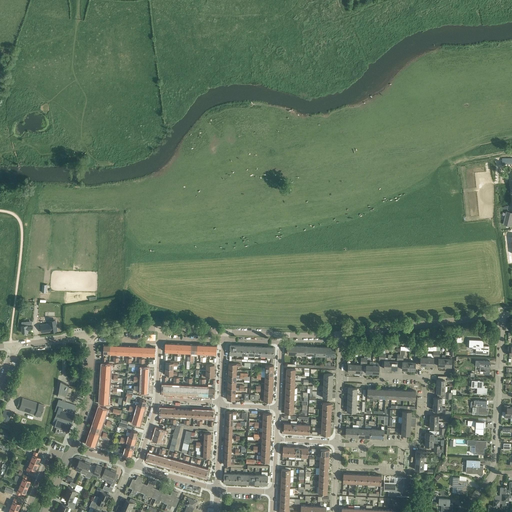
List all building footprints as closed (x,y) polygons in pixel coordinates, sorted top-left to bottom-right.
[(90,129),(82,132),(86,143),(94,140),(90,129)] [(42,324),(42,330),(51,330),(56,330),(55,320),(51,320),(51,323),(42,324)] [(483,345),(484,340),(469,339),(469,348),(476,348),(475,354),(489,354),(489,346),(483,345)] [(287,354),(296,354),(297,346),(288,345),(287,354)] [(297,346),(296,354),(306,355),(306,346),(297,346)] [(306,355),(315,355),(316,346),(306,346),(306,355)] [(316,346),(315,355),(325,355),(325,347),(316,346)] [(325,347),(325,355),(335,356),(335,347),(325,347)] [(415,355),(418,355),(419,350),(419,347),(410,347),(410,350),(415,350),(415,355)] [(490,360),(475,360),(475,365),(478,365),(477,367),(480,367),(480,371),(484,371),(483,374),(490,374),(490,368),(488,368),(488,366),(489,366),(490,360)] [(483,380),(472,380),(471,387),(477,387),(477,393),(487,394),(487,387),(485,387),(485,385),(483,385),(483,380)] [(63,398),(62,400),(65,401),(66,399),(70,400),(72,388),(69,387),(69,385),(66,383),(61,381),(59,392),(57,396),(63,398)] [(446,392),(446,395),(452,395),(452,392),(447,392),(447,386),(445,386),(437,386),(436,392),(446,392)] [(128,393),(127,393),(124,400),(130,402),(131,398),(132,398),(133,395),(128,393)] [(139,401),(138,404),(145,406),(146,400),(136,397),(136,400),(139,401)] [(19,407),(19,409),(40,416),(44,405),(22,398),(22,400),(19,399),(17,406),(19,407)] [(65,401),(62,400),(59,399),(55,411),(57,412),(55,417),(71,422),(71,421),(73,421),(75,414),(73,413),(74,411),(75,411),(77,405),(65,401)] [(483,417),(483,414),(488,414),(488,409),(486,409),(486,407),(487,407),(487,400),(474,400),(474,401),(471,401),(471,407),(472,407),(473,409),(474,411),(474,414),(479,414),(479,417),(483,417)] [(97,412),(105,415),(107,411),(110,413),(111,410),(99,406),(97,412)] [(4,410),(1,420),(7,422),(10,413),(4,410)] [(97,412),(95,418),(103,421),(105,415),(97,412)] [(121,422),(127,424),(128,421),(122,419),(123,414),(122,414),(119,422),(121,422)] [(71,423),(71,422),(55,417),(55,418),(53,425),(55,426),(57,427),(55,432),(65,436),(67,430),(69,431),(72,423),(71,423)] [(93,425),(101,427),(103,421),(95,418),(93,425)] [(468,420),(465,420),(465,423),(468,423),(468,425),(475,425),(475,434),(483,434),(484,427),(485,427),(486,421),(468,420)] [(93,425),(91,431),(99,433),(101,427),(93,425)] [(162,436),(166,437),(168,431),(156,428),(155,434),(162,436)] [(130,436),(136,437),(138,431),(128,429),(127,431),(131,432),(130,436)] [(89,437),(97,439),(99,433),(91,431),(89,437)] [(162,436),(155,434),(153,440),(161,442),(165,443),(166,440),(161,439),(162,436)] [(97,439),(89,437),(87,443),(95,446),(97,439)] [(133,449),(134,443),(120,439),(120,442),(127,444),(126,447),(133,449)] [(486,440),(468,439),(467,445),(475,445),(475,453),(474,453),(474,454),(483,454),(483,448),(486,448),(486,440)] [(0,446),(2,447),(1,450),(7,452),(9,446),(0,442),(0,446)] [(27,443),(25,448),(31,451),(33,445),(27,443)] [(159,463),(163,449),(160,448),(159,452),(158,456),(155,455),(153,461),(159,463)] [(30,460),(37,464),(40,457),(36,456),(38,453),(34,451),(30,460)] [(480,460),(466,459),(466,466),(467,466),(467,473),(478,473),(478,474),(481,476),(483,474),(483,465),(480,465),(480,460)] [(37,464),(30,460),(26,470),(30,471),(31,468),(35,470),(37,464)] [(85,462),(79,460),(75,470),(80,473),(81,471),(81,470),(85,462)] [(81,470),(81,471),(82,469),(87,471),(85,476),(88,477),(91,471),(88,469),(91,463),(85,461),(85,462),(81,470)] [(91,471),(88,477),(91,478),(94,473),(98,475),(98,477),(101,470),(102,467),(97,464),(94,472),(91,471)] [(98,477),(101,478),(106,480),(111,469),(110,470),(105,468),(104,471),(101,470),(98,477)] [(111,484),(110,486),(110,487),(104,485),(103,488),(113,493),(114,491),(112,490),(113,487),(115,483),(117,479),(114,477),(117,471),(111,469),(106,480),(106,481),(111,484)] [(20,484),(27,487),(30,480),(26,479),(28,476),(24,474),(20,484)] [(131,492),(133,493),(140,477),(138,475),(136,480),(133,478),(129,487),(133,489),(131,492)] [(143,478),(140,477),(133,493),(135,494),(137,490),(141,492),(144,483),(141,482),(143,478)] [(460,477),(453,477),(452,486),(457,487),(456,493),(466,494),(467,487),(468,487),(468,480),(459,480),(460,477)] [(384,495),(396,496),(397,496),(397,493),(404,493),(404,495),(413,495),(413,487),(414,487),(414,483),(410,483),(406,478),(402,478),(397,482),(389,482),(389,484),(384,484),(384,482),(384,495)] [(144,483),(141,492),(144,494),(143,497),(145,498),(152,482),(149,480),(147,485),(144,483)] [(505,487),(503,487),(503,503),(502,505),(506,505),(506,500),(509,500),(509,497),(511,498),(511,496),(511,481),(509,481),(509,489),(506,489),(505,487)] [(155,483),(152,482),(145,498),(147,499),(149,495),(152,497),(156,488),(153,487),(155,483)] [(27,487),(20,484),(16,493),(20,495),(21,492),(25,493),(27,487)] [(156,488),(152,497),(156,499),(154,502),(157,503),(164,487),(161,485),(159,490),(156,488)] [(81,492),(82,489),(75,487),(74,489),(68,487),(66,492),(75,496),(74,496),(76,491),(80,492),(81,492)] [(98,497),(107,500),(109,495),(103,492),(104,489),(98,487),(97,489),(101,491),(98,497)] [(167,488),(164,487),(157,503),(159,504),(160,500),(164,502),(168,493),(165,492),(167,488)] [(503,503),(503,487),(500,487),(500,495),(497,495),(497,494),(496,493),(495,493),(494,493),(493,505),(493,510),(496,511),(496,506),(500,506),(500,503),(503,503)] [(168,493),(164,502),(168,504),(166,507),(164,510),(166,511),(168,508),(175,491),(172,490),(170,495),(168,493)] [(175,491),(168,508),(170,509),(172,505),(176,507),(179,498),(176,497),(178,493),(175,491)] [(68,503),(75,506),(78,497),(75,496),(66,492),(66,493),(67,493),(65,498),(69,500),(68,503)] [(92,500),(91,503),(97,506),(99,503),(105,506),(107,500),(98,497),(96,502),(92,500)] [(187,506),(193,509),(194,508),(197,501),(188,497),(186,499),(184,499),(183,503),(185,504),(184,504),(187,505),(187,506)] [(14,498),(10,507),(17,510),(20,504),(16,502),(18,499),(14,498)] [(124,504),(133,508),(136,500),(131,498),(130,500),(126,499),(124,504)] [(450,498),(439,498),(439,504),(442,504),(441,511),(452,511),(453,503),(450,503),(450,498)] [(390,510),(389,511),(396,511),(399,511),(399,502),(395,502),(395,505),(393,505),(393,510),(390,510)] [(61,503),(59,509),(65,511),(67,511),(69,507),(73,509),(75,506),(68,503),(67,506),(61,503)] [(96,509),(97,506),(91,503),(89,506),(91,506),(88,511),(101,511),(102,511),(96,509)]
